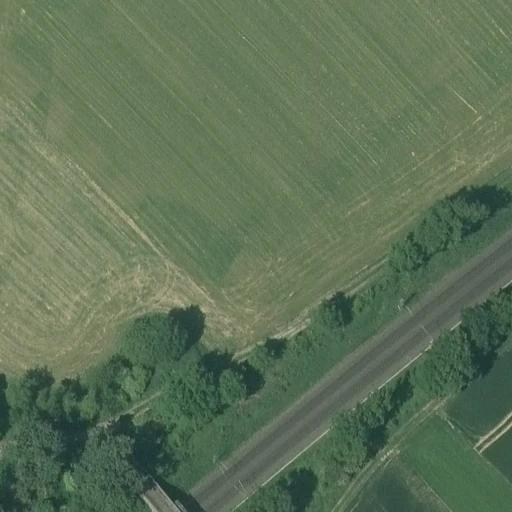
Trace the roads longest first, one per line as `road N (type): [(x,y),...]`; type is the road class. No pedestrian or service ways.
road 1 (track): [(511,197),(347,321),(267,368),(183,399),(109,463)]
road 2 (track): [(511,373),(405,464),(363,511)]
road 3 (track): [(135,483),(118,465),(92,460),(16,469),(0,484)]
